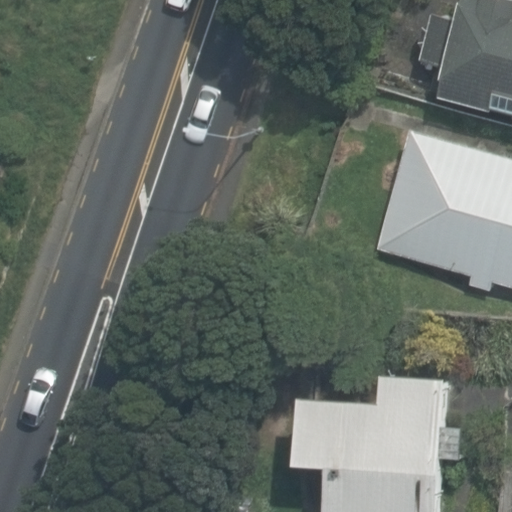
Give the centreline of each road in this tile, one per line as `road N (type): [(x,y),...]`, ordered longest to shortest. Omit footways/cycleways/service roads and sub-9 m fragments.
road 1 (track): [(194,77),(83,195),(0,311)]
road 2 (trunk): [(219,0),(119,281)]
road 3 (trunk): [(14,511),(74,339),(119,281)]
road 4 (trunk): [(119,281),(121,348),(71,511)]
